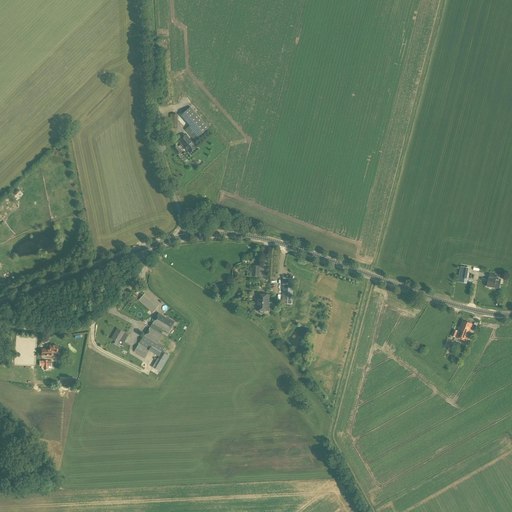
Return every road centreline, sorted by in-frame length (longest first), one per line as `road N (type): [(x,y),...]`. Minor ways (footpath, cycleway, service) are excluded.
road 1 (tertiary): [(185,237),(269,240),(441,301),(511,315)]
road 2 (unclassified): [(185,237),(156,135),(148,0)]
road 3 (unclassified): [(0,321),(51,330),(87,324),(144,271),(142,249)]
road 4 (tertiary): [(0,304),(142,249)]
